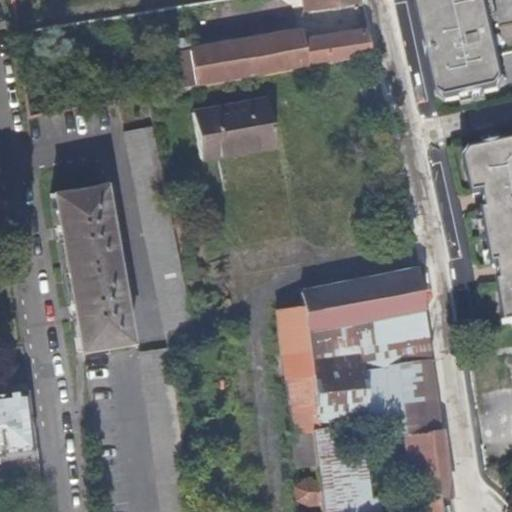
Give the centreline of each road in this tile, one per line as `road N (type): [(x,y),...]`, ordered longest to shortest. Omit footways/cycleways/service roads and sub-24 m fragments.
road 1 (tertiary): [(377,0),(414,164),(466,473)]
road 2 (residential): [(66,511),(31,269)]
road 3 (residential): [(31,269),(0,85)]
